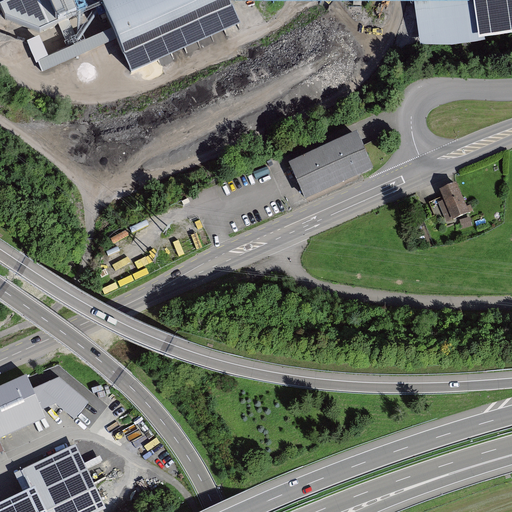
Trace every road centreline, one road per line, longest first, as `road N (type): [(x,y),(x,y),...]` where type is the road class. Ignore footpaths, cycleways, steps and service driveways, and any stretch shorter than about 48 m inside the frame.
road 1 (primary): [(511,137),(0,361)]
road 2 (motorway): [(511,381),(361,386),(228,366),(127,329),(0,253)]
road 3 (motorway): [(215,511),(153,410),(0,288)]
road 4 (motorway): [(511,415),(352,466),(242,511)]
road 5 (motorway): [(317,511),(511,445)]
road 6 (motorway): [(366,511),(511,450)]
